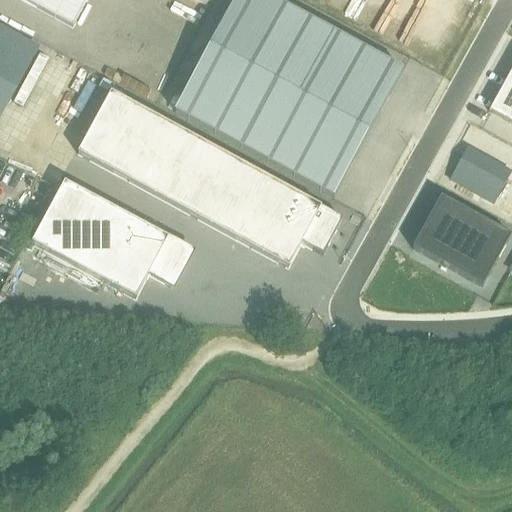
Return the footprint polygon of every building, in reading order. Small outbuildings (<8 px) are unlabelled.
[(20,0),(72,29),(88,0),(20,0)] [(235,0),(174,114),(333,200),(402,71),(271,0),(235,0)] [(0,118),(37,51),(0,30),(0,118)] [(511,69),(488,113),(511,126),(511,69)] [(110,94),(78,155),(289,270),(302,245),(323,256),(342,221),(110,94)] [(180,250),(61,186),(28,247),(125,299),(138,275),(160,287),(180,250)] [(509,237),(439,199),(411,250),(482,288),(509,237)]
